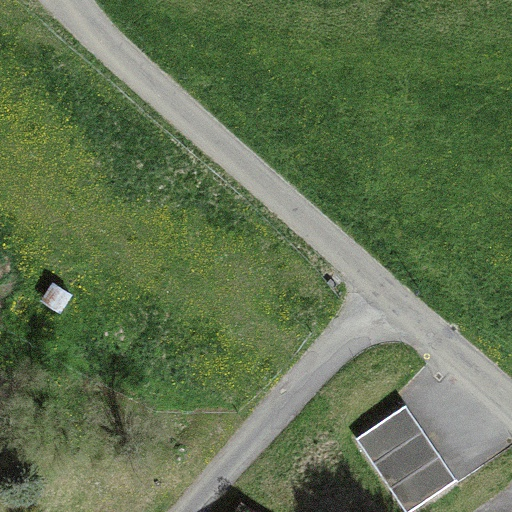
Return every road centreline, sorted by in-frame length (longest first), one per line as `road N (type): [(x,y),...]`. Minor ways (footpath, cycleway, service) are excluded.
road 1 (residential): [(385,292),(58,0)]
road 2 (residential): [(385,292),(190,511)]
road 3 (residential): [(511,422),(385,292)]
